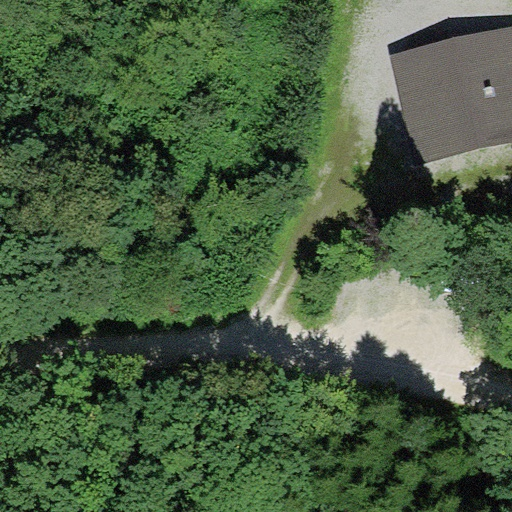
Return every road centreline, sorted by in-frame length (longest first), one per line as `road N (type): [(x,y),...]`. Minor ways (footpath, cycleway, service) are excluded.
road 1 (track): [(0,358),(192,355),(479,384),(511,396)]
road 2 (track): [(354,371),(371,201),(347,86)]
